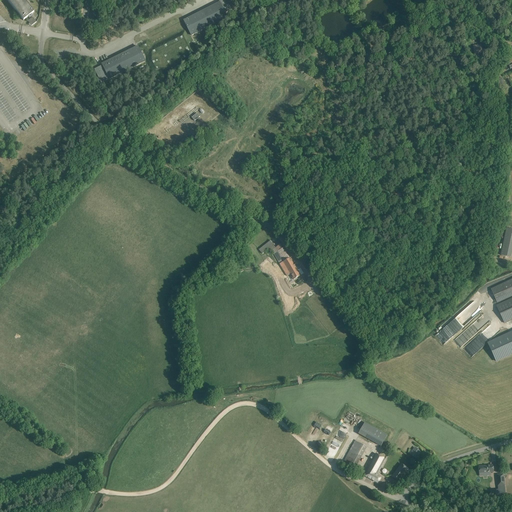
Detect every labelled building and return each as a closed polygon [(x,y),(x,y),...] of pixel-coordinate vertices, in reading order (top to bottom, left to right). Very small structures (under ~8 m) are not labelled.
[(7,0),(23,20),(33,12),(23,0),(7,0)] [(190,17),(184,20),(192,35),(227,18),(225,13),(233,9),(228,0),(219,0),(221,2),(220,3),(220,2),(195,15),(194,16),(194,17),(192,19),(191,17),(190,17)] [(476,54),(484,53),(483,44),(475,45),(476,54)] [(101,64),(102,65),(103,67),(101,68),(101,66),(94,69),(101,83),(109,79),(109,80),(146,61),(138,46),(131,49),(132,50),(129,52),(128,50),(101,64)] [(511,229),(506,228),(500,255),(511,257),(511,250),(511,229)] [(293,280),(296,278),(301,275),(290,258),(283,248),(280,244),(276,248),(270,241),(259,250),(262,254),(269,248),(274,254),(286,275),(288,276),(290,274),(293,280)] [(511,279),(499,286),(491,290),(498,303),(511,296),(511,279)] [(511,299),(497,306),(504,324),(511,320),(511,299)] [(444,345),(483,310),(475,301),(436,336),(444,345)] [(496,361),(511,353),(511,332),(488,344),(496,361)] [(469,346),(465,348),(471,356),(478,352),(475,348),(472,350),(469,346)] [(317,422),(314,427),(320,430),(323,426),(317,422)] [(388,434),(365,423),(359,435),(381,447),(388,434)] [(355,441),(346,458),(344,462),(354,468),(366,447),(355,441)] [(420,452),(417,449),(415,448),(410,454),(416,458),(420,452)] [(378,483),(381,477),(376,475),(385,459),(376,454),(364,475),(378,483)] [(409,469),(401,463),(396,469),(404,476),(409,469)] [(494,472),(493,465),(479,467),(479,473),(494,472)] [(506,498),(504,474),(497,475),(499,495),(506,498)]
